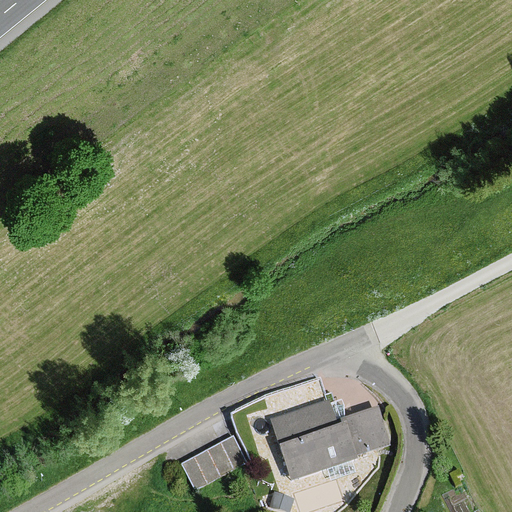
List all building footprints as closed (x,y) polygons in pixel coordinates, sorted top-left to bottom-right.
[(272,419),(327,401),(319,379),(267,395),(232,414),(236,432),(250,463),(266,457),(282,452),(272,419)] [(327,401),(272,419),(282,452),(291,479),(359,457),(358,454),(347,421),(343,423),(338,424),(330,400),(327,401)] [(341,418),(343,423),(347,421),(358,454),(389,444),(377,407),(341,418)] [(247,464),(233,436),(180,464),(194,491),(247,464)] [(276,493),(271,507),(288,511),(290,511),(295,499),(276,493)]
